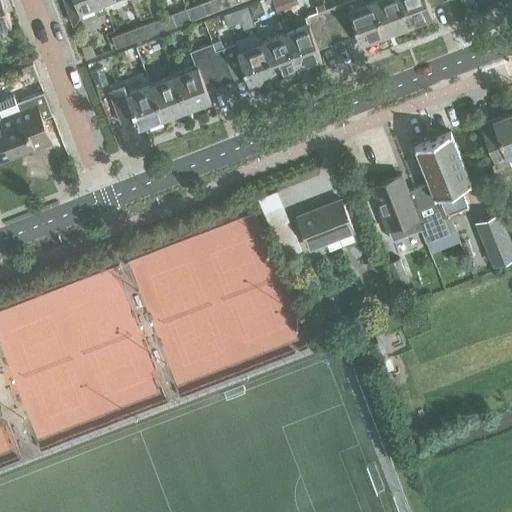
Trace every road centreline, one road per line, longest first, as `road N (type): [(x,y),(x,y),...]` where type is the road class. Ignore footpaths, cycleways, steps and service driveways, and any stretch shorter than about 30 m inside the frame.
road 1 (tertiary): [(105,201),(511,42)]
road 2 (residential): [(105,201),(30,0)]
